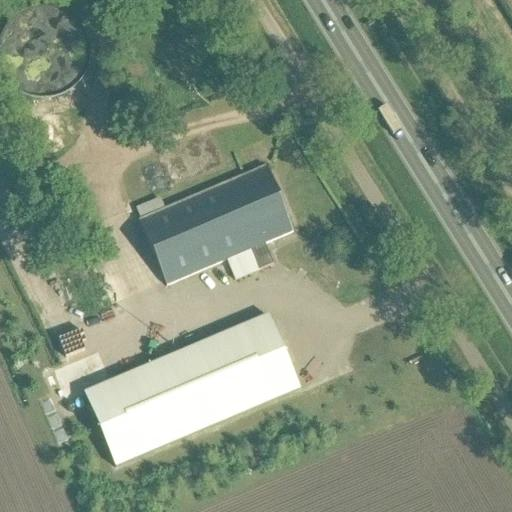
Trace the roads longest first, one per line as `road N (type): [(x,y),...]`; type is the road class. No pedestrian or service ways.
road 1 (unclassified): [(248,0),(511,424)]
road 2 (trunk): [(511,303),(322,0)]
road 3 (unknown): [(438,307),(343,338),(257,311),(163,335)]
road 4 (track): [(511,189),(393,0)]
